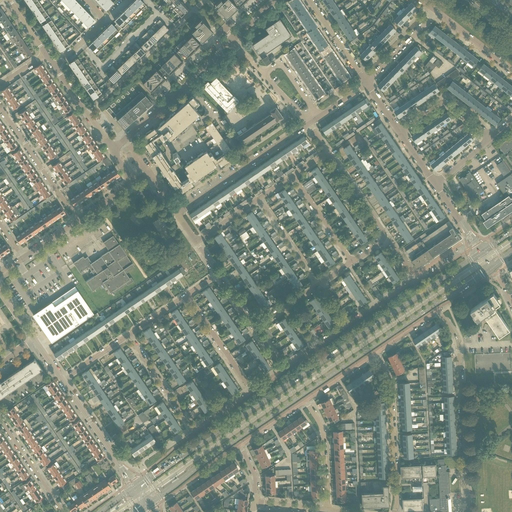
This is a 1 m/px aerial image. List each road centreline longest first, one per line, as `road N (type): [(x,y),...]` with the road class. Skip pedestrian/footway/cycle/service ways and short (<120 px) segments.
road 1 (secondary): [(480,253),(137,484)]
road 2 (secondary): [(152,502),(491,268)]
road 3 (residential): [(376,353),(439,312),(455,335),(467,511)]
road 4 (residential): [(252,391),(194,429),(128,335)]
road 5 (residential): [(413,273),(283,370)]
road 6 (residential): [(393,511),(391,386),(376,353)]
road 7 (residential): [(176,213),(309,123)]
road 8 (tertiary): [(112,150),(230,42)]
road 9 (residential): [(254,503),(255,478),(240,446),(305,402)]
road 10 (residential): [(76,222),(0,108)]
